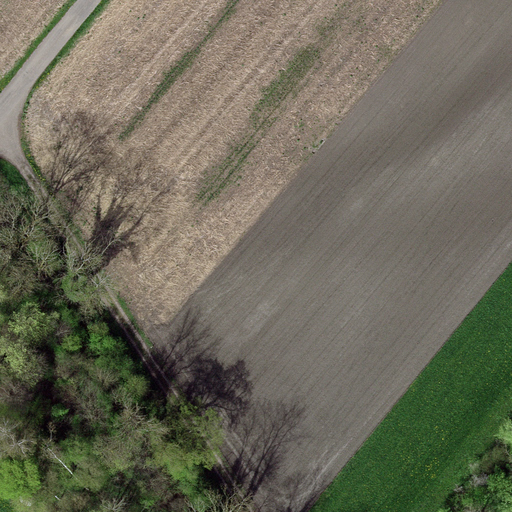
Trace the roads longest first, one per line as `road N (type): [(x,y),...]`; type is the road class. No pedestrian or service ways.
road 1 (track): [(0,100),(258,511)]
road 2 (track): [(0,118),(87,0)]
